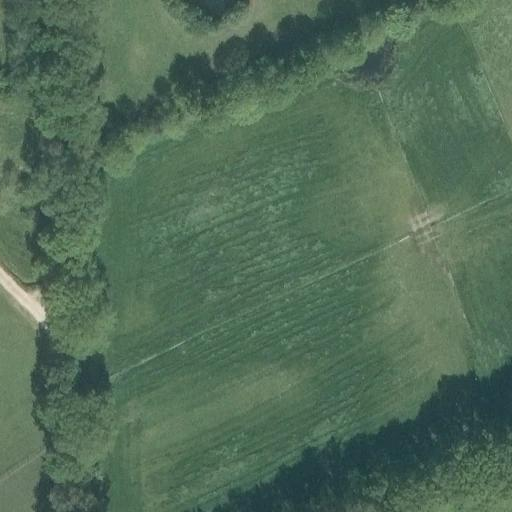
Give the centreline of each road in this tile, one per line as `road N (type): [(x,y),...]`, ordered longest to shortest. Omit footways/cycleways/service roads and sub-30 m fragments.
road 1 (track): [(64,511),(61,0)]
road 2 (unclassified): [(396,511),(511,455)]
